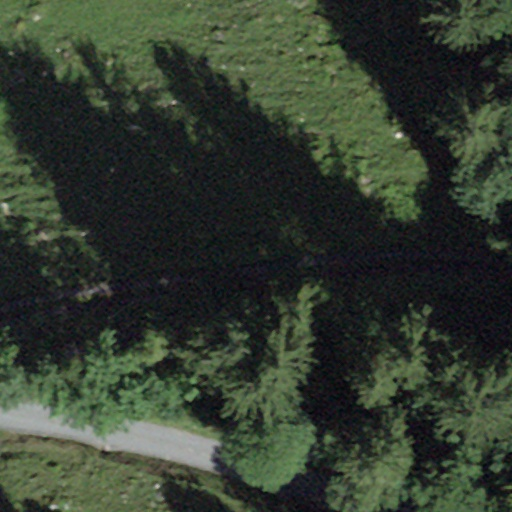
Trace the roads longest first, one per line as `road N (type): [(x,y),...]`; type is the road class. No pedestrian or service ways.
road 1 (track): [(511,262),(240,306),(0,319)]
road 2 (unclassified): [(0,411),(177,443),(359,511)]
